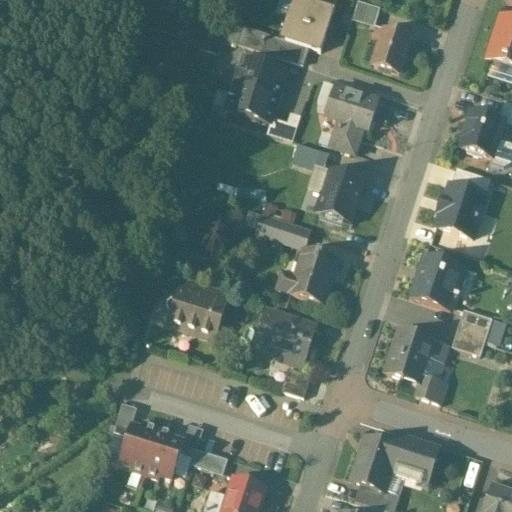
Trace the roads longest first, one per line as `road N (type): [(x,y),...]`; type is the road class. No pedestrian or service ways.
road 1 (residential): [(341,396),(470,0)]
road 2 (residential): [(323,451),(112,389)]
road 3 (residential): [(511,455),(341,396)]
